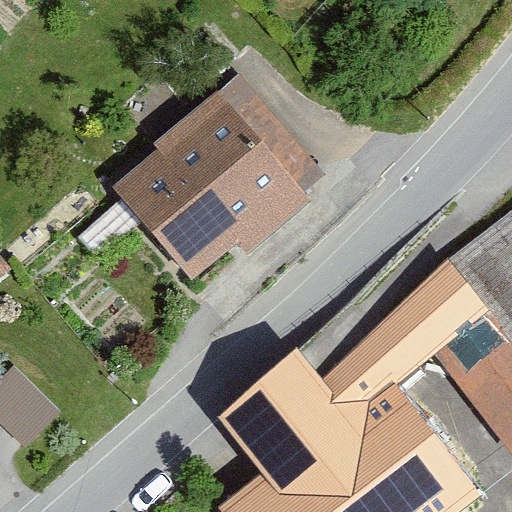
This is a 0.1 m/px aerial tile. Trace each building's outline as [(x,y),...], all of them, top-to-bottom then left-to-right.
[(248,250),(316,188),(215,77),(102,179),(189,275),(234,235),(248,250)] [(511,194),(437,271),(511,363),(511,194)] [(511,363),(437,271),(305,377),(357,440),(406,401),(441,373),(511,460),(511,459),(511,363)] [(357,440),(305,377),(289,352),(207,414),(251,471),(217,497),(228,511),(452,511),(477,494),(406,401),(357,440)] [(60,403),(14,359),(0,373),(0,414),(26,439),(60,403)]
